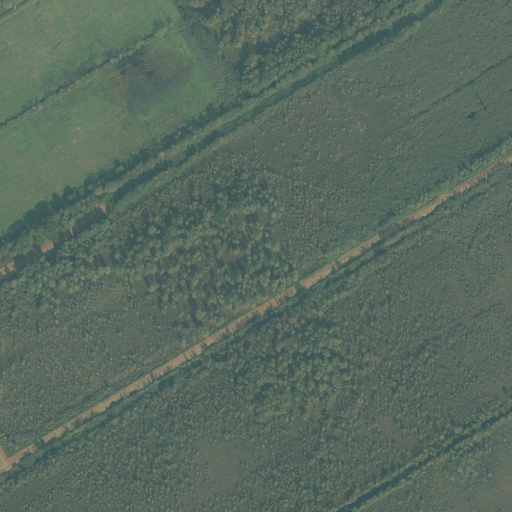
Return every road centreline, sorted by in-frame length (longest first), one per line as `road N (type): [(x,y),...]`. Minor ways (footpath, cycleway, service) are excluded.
road 1 (track): [(511,158),(6,466),(0,455)]
road 2 (track): [(0,277),(122,190),(435,0)]
